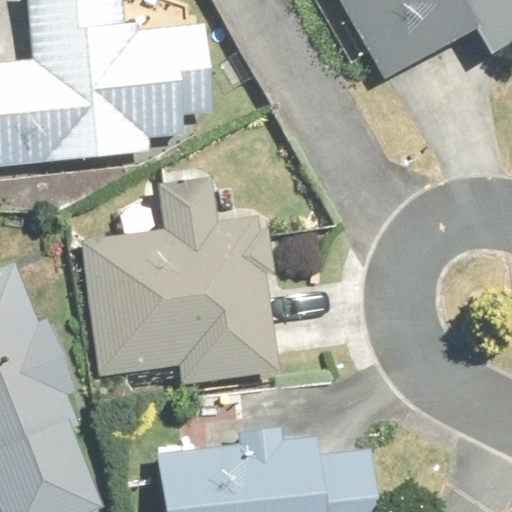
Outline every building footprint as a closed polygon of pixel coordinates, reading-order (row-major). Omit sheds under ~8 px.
[(211,25),(121,28),(119,0),(30,0),(32,63),(0,63),(0,162),(153,157),(152,140),(184,139),(183,114),(214,113),(211,25)] [(511,0),(342,0),(388,82),(480,30),(494,55),(511,44),(511,0)] [(161,187),(162,206),(123,208),(124,238),(90,240),(96,372),(182,368),(182,386),(278,382),(271,216),(212,219),(211,184),(161,187)] [(0,506),(2,511),(93,511),(103,508),(72,430),(79,427),(66,394),(77,389),(50,320),(39,325),(14,263),(0,268),(0,506)] [(279,433),(244,434),(245,447),(164,450),(166,511),(378,511),(376,450),(320,452),(319,444),(280,445),(279,433)]
